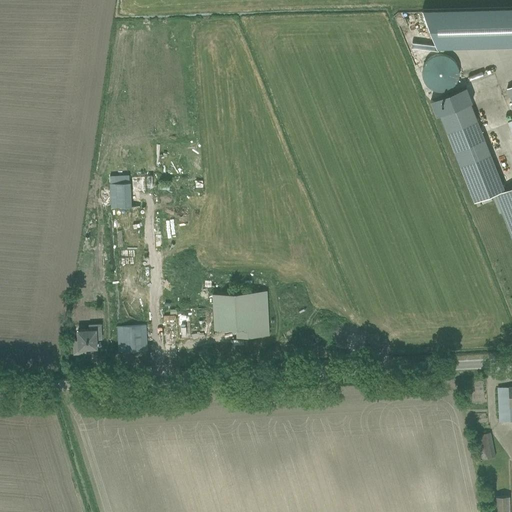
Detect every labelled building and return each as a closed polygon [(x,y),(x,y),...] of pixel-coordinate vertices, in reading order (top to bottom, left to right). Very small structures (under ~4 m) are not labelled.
[(511,7),(449,9),(422,10),(423,11),(424,14),(434,40),(511,37),(511,7)] [(458,77),(459,75),(459,71),(459,69),(458,67),(458,65),(457,63),(456,61),(455,60),(453,58),(452,57),(450,56),(449,55),(447,54),(445,54),(443,53),(441,53),(439,53),(437,53),(435,54),(433,55),(432,55),(430,56),(428,57),(427,59),(426,60),(425,62),(424,64),(423,65),(422,67),(422,69),(422,71),(422,73),(422,75),(422,77),(423,79),(424,80),(425,82),(426,84),(427,85),(428,86),(430,88),(432,89),(434,89),(435,90),(437,90),(439,91),(441,91),(443,91),(445,90),(447,90),(449,89),(450,88),(452,87),(453,85),(455,84),(456,82),(457,81),(458,79),(458,77)] [(434,99),(430,100),(436,115),(439,114),(474,201),(494,193),(511,237),(511,185),(505,188),(471,101),(473,100),(467,86),(465,86),(434,99)] [(131,182),(111,183),(112,207),(131,206),(132,206),(131,182)] [(200,302),(195,189),(160,190),(164,303),(200,302)] [(261,290),(213,292),(215,329),(236,329),(237,336),(269,334),(268,308),(262,309),(261,290)] [(79,341),(74,341),(74,354),(87,353),(87,348),(97,347),(96,339),(101,339),(101,324),(93,325),(94,330),(78,330),(79,341)] [(146,324),(118,326),(119,352),(147,350),(146,324)] [(511,386),(498,387),(499,421),(511,420),(511,386)] [(477,435),(482,460),(496,457),(491,432),(477,435)] [(490,496),(490,511),(510,511),(510,496),(490,496)]
